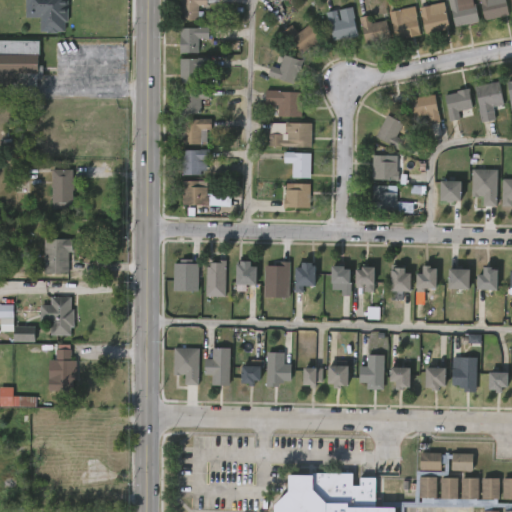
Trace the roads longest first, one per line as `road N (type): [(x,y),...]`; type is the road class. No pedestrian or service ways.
road 1 (tertiary): [(146,511),(147,0)]
road 2 (residential): [(147,416),(511,424)]
road 3 (residential): [(147,230),(511,237)]
road 4 (residential): [(343,233),(354,94),(373,80),(511,54)]
